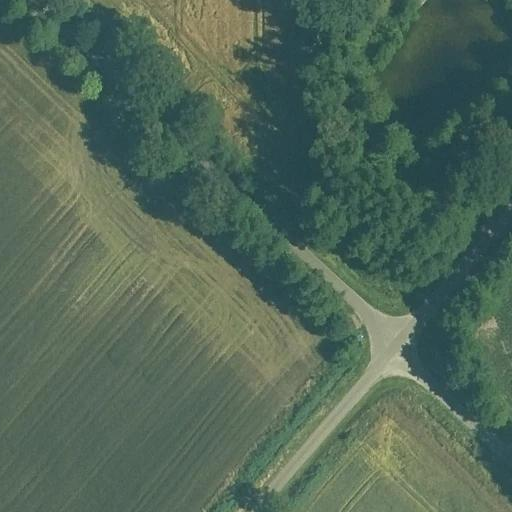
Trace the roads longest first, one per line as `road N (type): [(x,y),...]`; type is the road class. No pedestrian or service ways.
road 1 (unclassified): [(390,345),(21,0)]
road 2 (residential): [(254,511),(390,345)]
road 3 (residential): [(390,345),(511,207)]
road 4 (unclassified): [(511,461),(390,345)]
